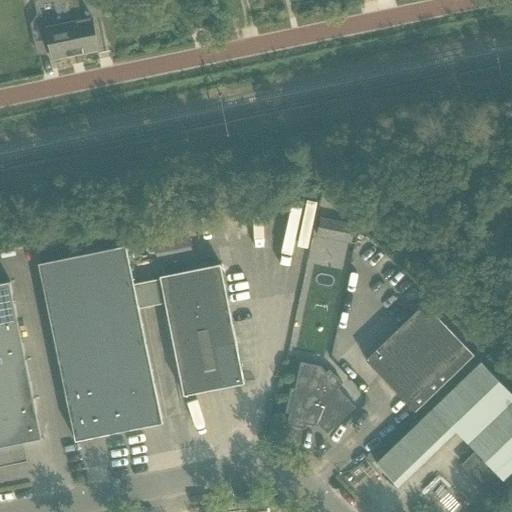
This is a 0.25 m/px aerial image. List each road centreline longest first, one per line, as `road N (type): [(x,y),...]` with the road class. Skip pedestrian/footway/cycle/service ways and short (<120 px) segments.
road 1 (unclassified): [(0,100),(477,0)]
road 2 (unclassified): [(333,511),(281,469),(253,467),(5,511)]
road 3 (track): [(511,310),(399,190)]
